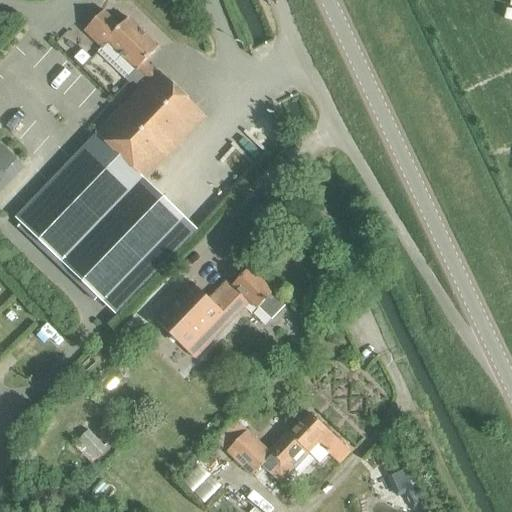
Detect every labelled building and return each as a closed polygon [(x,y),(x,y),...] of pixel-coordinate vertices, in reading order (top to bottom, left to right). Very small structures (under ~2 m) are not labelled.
[(137,91),(96,134),(97,135),(145,181),(206,118),(157,71),(155,72),(145,63),(159,48),(129,19),(121,28),(104,11),(84,32),(102,49),(107,43),(136,71),(127,81),(137,91)] [(82,49),(74,58),(83,67),(91,58),(82,49)] [(237,133),(255,153),(269,140),(251,120),(237,133)] [(184,219),(145,181),(97,135),(16,219),(103,302),(184,219)] [(0,146),(0,170),(4,174),(17,160),(1,146),(0,146)] [(272,295),(274,293),(249,269),(233,287),(215,306),(192,284),(155,321),(195,360),(250,303),(257,310),(259,308),(272,320),(285,306),(272,295)] [(53,314),(45,324),(68,342),(75,333),(53,314)] [(32,344),(49,359),(56,352),(39,336),(32,344)] [(114,368),(93,390),(101,398),(123,377),(114,368)] [(286,433),(271,449),(284,460),(299,445),(306,452),(310,456),(318,463),(327,453),(329,455),(341,443),(327,430),(311,415),(290,436),(286,433)] [(234,420),(214,441),(227,453),(252,478),(263,467),(276,479),(282,485),(310,456),(306,452),(299,445),(284,460),(271,449),(268,452),(247,432),(234,420)] [(73,446),(91,465),(107,449),(89,430),(73,446)] [(212,459),(195,475),(215,497),(233,481),(212,459)] [(406,472),(389,480),(396,495),(404,491),(412,508),(421,504),(413,487),(406,472)]
